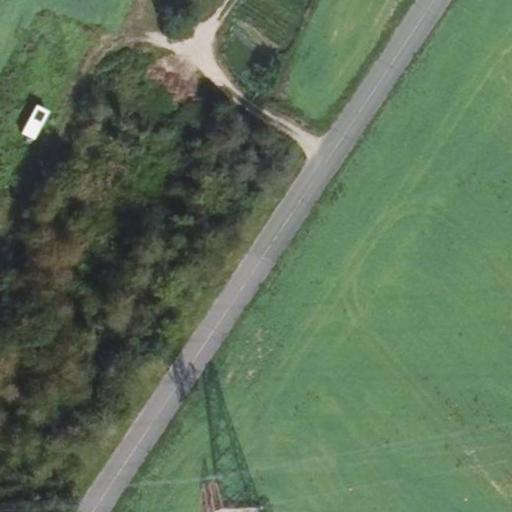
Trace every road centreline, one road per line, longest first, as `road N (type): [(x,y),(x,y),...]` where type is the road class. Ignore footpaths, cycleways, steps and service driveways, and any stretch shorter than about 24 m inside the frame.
road 1 (unclassified): [(435,0),(93,511)]
road 2 (track): [(0,222),(86,68),(111,39),(141,36),(213,54)]
road 3 (track): [(332,155),(225,83),(213,54),(237,0)]
